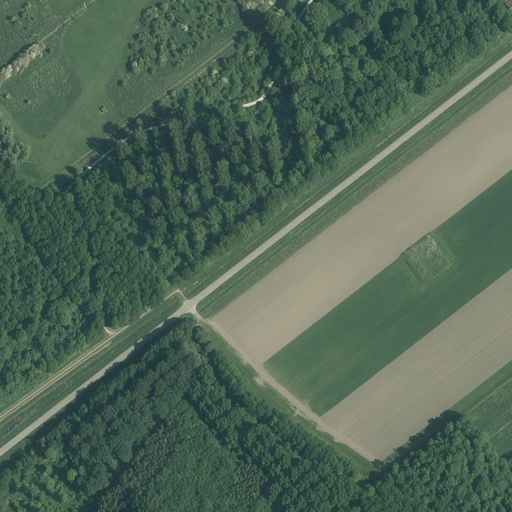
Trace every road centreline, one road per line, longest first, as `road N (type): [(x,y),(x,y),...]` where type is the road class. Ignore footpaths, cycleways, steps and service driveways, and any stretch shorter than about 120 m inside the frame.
road 1 (unclassified): [(0,452),(511,55)]
road 2 (track): [(187,306),(259,403),(407,511)]
